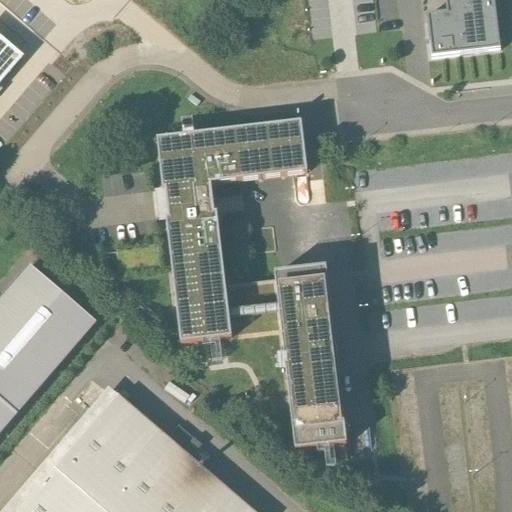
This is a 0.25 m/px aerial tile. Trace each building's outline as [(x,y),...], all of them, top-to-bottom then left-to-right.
[(430,63),(498,56),(491,0),(444,0),(446,16),(425,19),(430,63)] [(0,86),(23,58),(0,39),(0,86)] [(200,104),(190,97),(187,101),(197,108),(200,104)] [(214,199),(213,186),(241,183),(293,177),(309,175),(303,124),(156,141),(162,191),(166,191),(168,207),(170,222),(166,222),(181,344),(231,338),(229,322),(279,316),(295,453),(345,447),(324,270),(298,273),(274,276),(275,282),(225,287),(216,216),(215,205),(214,199)] [(159,273),(156,248),(116,253),(117,255),(119,278),(122,278),(159,273)] [(0,423),(93,311),(25,255),(0,285),(0,423)] [(17,511),(251,511),(115,397),(17,511)] [(369,428),(350,429),(350,447),(370,446),(369,428)]
